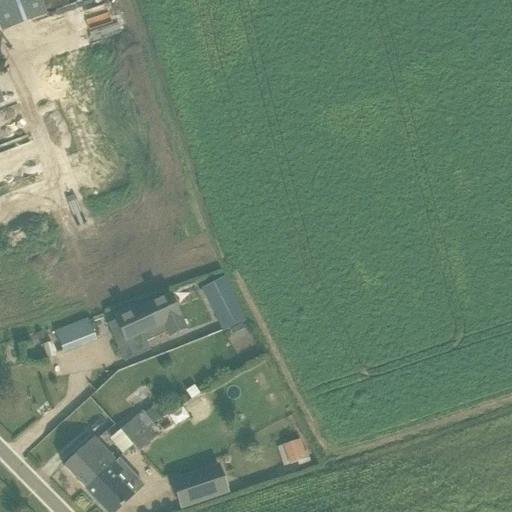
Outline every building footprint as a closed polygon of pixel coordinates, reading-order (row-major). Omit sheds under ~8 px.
[(0,0),(0,29),(1,33),(46,16),(40,0),(0,0)] [(200,289),(222,330),(245,319),(223,277),(200,289)] [(119,320),(115,322),(124,343),(142,334),(146,341),(165,332),(168,338),(170,337),(185,330),(182,325),(170,297),(150,306),(136,312),(133,305),(115,313),(119,320)] [(55,331),(63,352),(97,339),(89,318),(55,331)] [(109,389),(101,396),(110,408),(119,401),(109,389)] [(119,429),(132,444),(133,443),(131,441),(142,430),(152,424),(140,411),(119,429)] [(132,444),(138,452),(159,434),(152,424),(142,430),(131,441),(133,443),(132,444)] [(63,466),(84,489),(114,461),(92,438),(63,466)] [(300,439),(277,447),(284,466),(307,458),(300,439)] [(84,489),(106,511),(115,511),(132,496),(114,477),(122,470),(114,461),(84,489)] [(227,493),(218,466),(171,482),(180,509),(227,493)]
